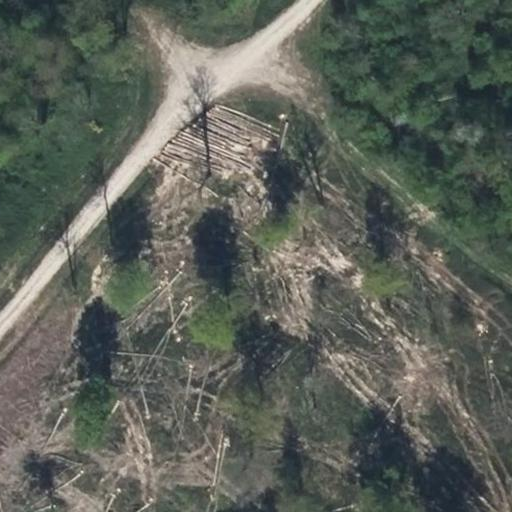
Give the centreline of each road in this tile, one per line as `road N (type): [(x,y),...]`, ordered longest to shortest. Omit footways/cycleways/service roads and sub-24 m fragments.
road 1 (track): [(0,328),(201,83)]
road 2 (track): [(201,83),(310,0)]
